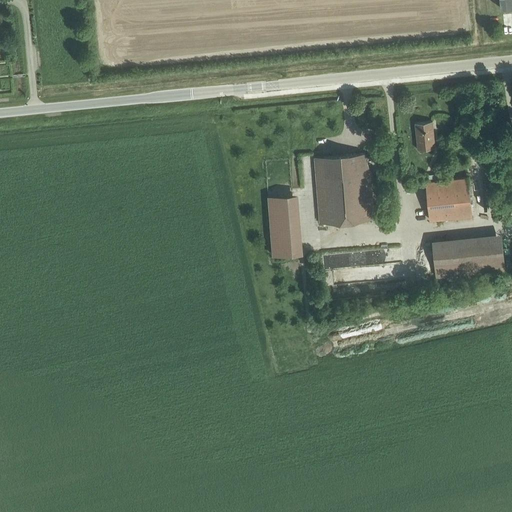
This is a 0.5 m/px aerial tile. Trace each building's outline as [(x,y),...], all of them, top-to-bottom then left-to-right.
[(511,0),(499,0),(500,9),(511,7),(511,0)] [(417,147),(435,145),(432,121),(414,123),(417,147)] [(320,222),(373,217),(370,171),(364,153),(315,157),(320,222)] [(430,220),(471,215),(467,177),(426,182),(430,220)] [(299,192),(268,194),(273,255),(304,252),(299,192)] [(502,232),(432,239),(436,274),(505,267),(502,232)]
